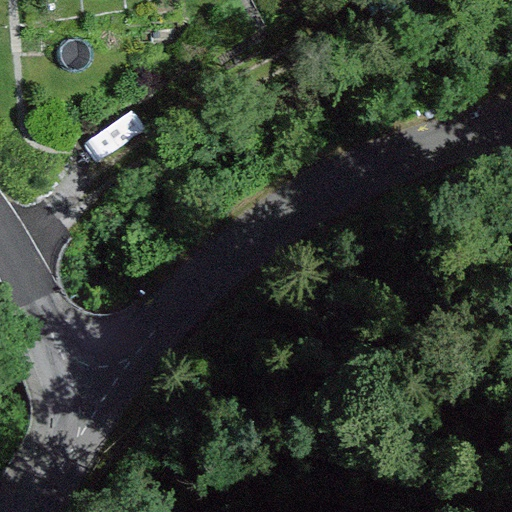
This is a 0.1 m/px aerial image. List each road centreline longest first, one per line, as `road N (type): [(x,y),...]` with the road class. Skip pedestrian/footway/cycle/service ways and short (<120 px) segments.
road 1 (residential): [(61,372),(231,238),(389,152),(511,119)]
road 2 (residential): [(8,511),(61,372)]
road 3 (residential): [(61,372),(37,310),(0,257)]
